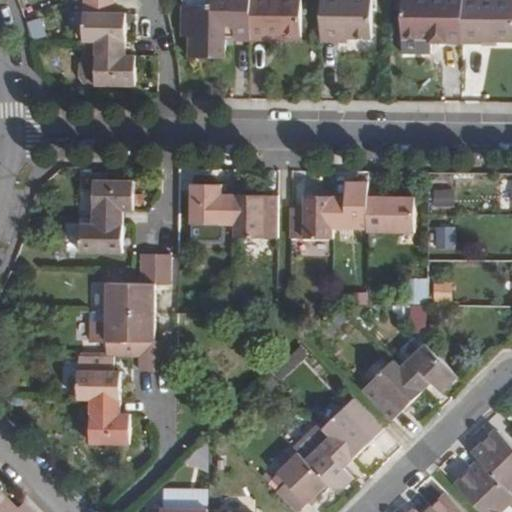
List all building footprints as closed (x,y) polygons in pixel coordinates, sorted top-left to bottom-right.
[(85,0),(86,4),(85,41),(97,41),(128,42),(128,22),(128,13),(116,12),(115,0),(85,0)] [(210,0),(210,5),(182,6),(181,38),(194,39),(194,59),(225,58),(226,39),(252,39),(252,0),(210,0)] [(303,0),(252,0),(252,39),(268,39),(268,35),(303,36),(303,0)] [(375,0),(321,0),(321,39),(341,40),(341,35),(349,35),(375,37),(375,0)] [(463,42),(464,0),(406,0),(406,41),(463,42)] [(511,0),(464,0),(463,42),(463,45),(486,45),(485,41),(511,41),(511,0)] [(137,85),(138,55),(127,55),(128,42),(97,41),(97,60),(97,84),(97,85),(137,85)] [(84,82),(97,84),(97,60),(84,59),(82,61),(81,80),(84,82)] [(124,211),(134,211),(135,181),(95,180),(94,224),(124,224),(124,211)] [(369,196),(369,182),(349,182),(348,195),(334,195),(334,228),(369,228),(369,196)] [(235,224),(235,194),(222,194),(222,184),(193,184),(193,224),(222,224),(235,224)] [(265,207),(265,195),(235,194),(235,224),(235,237),(278,237),(278,207),(265,207)] [(278,195),(265,195),(265,207),(278,207),(278,195)] [(334,228),(334,195),(306,195),(305,208),(291,208),(291,238),(334,238),(334,228)] [(415,197),(369,196),(369,228),(369,231),(415,232),(415,197)] [(124,253),(124,224),(94,224),(81,223),(81,253),(124,253)] [(454,251),(457,226),(435,223),(432,248),(454,251)] [(221,238),(222,224),(193,224),(192,238),(221,238)] [(369,231),(369,228),(334,228),(334,238),(334,241),(368,241),(369,231)] [(108,312),(156,312),(156,283),(156,254),(141,253),(141,268),(141,283),(108,283),(108,312)] [(171,282),(171,269),(171,254),(156,254),(156,283),(171,282)] [(418,331),(432,328),(427,304),(413,307),(418,331)] [(137,353),(140,357),(140,371),(155,371),(155,341),(156,312),(108,312),(93,312),(93,340),(108,341),(108,349),(109,357),(113,357),(133,357),(137,353)] [(0,331),(8,318),(0,313),(0,331)] [(170,371),(170,357),(170,341),(155,341),(155,371),(170,371)] [(403,368),(424,390),(433,382),(444,392),(460,377),(427,343),(403,368)] [(109,357),(80,357),(79,400),(93,400),(121,401),(121,372),(114,372),(113,357),(109,357)] [(395,360),(365,390),(394,419),(402,411),(424,390),(403,368),(395,360)] [(325,428),(354,459),(376,437),(384,429),(355,399),(325,428)] [(121,401),(93,400),(92,443),(131,444),(132,414),(122,413),(121,401)] [(299,452),(329,483),(340,493),(355,479),(345,467),(354,459),(325,428),(321,425),(296,449),(299,452)] [(511,445),(498,431),(474,455),(481,463),(511,494),(511,445)] [(210,432),(199,442),(209,447),(210,432)] [(278,491),(298,511),(307,504),(329,483),(299,452),(279,472),(288,481),(282,486),(278,491)] [(511,494),(481,463),(457,487),(481,511),(502,511),(510,504),(511,505),(511,494)] [(273,477),(282,486),(288,481),(279,472),(273,477)] [(0,511),(28,511),(22,505),(18,510),(0,492),(0,511)] [(209,494),(156,493),(156,508),(209,510),(209,494)] [(465,511),(448,495),(430,511),(465,511)]
